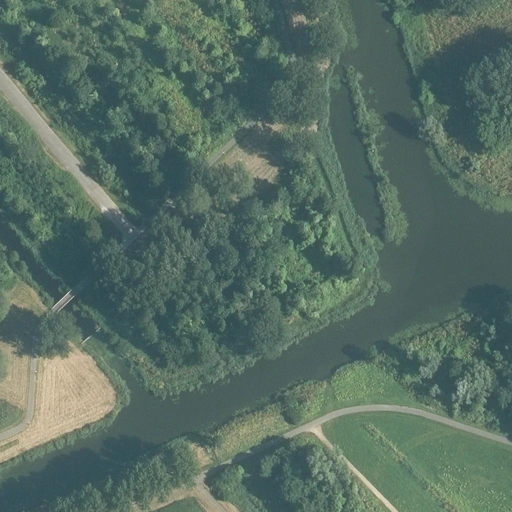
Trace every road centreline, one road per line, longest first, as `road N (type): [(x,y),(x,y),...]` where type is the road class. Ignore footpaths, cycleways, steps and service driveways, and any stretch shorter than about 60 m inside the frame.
road 1 (unclassified): [(134,236),(0,78)]
road 2 (track): [(398,511),(312,425)]
